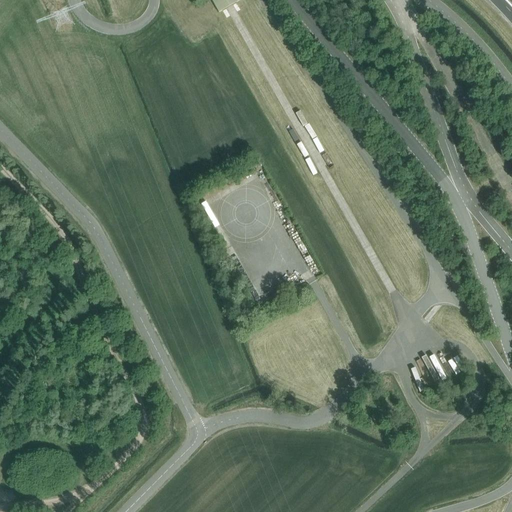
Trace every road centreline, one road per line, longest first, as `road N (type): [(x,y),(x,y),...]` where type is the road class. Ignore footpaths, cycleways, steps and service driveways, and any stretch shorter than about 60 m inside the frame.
road 1 (track): [(67,511),(125,457),(140,435),(141,414),(87,301),(72,244),(55,219),(0,183)]
road 2 (track): [(0,468),(13,448),(31,442),(125,457)]
road 3 (track): [(82,452),(80,499),(0,501)]
road 4 (track): [(0,357),(77,265)]
